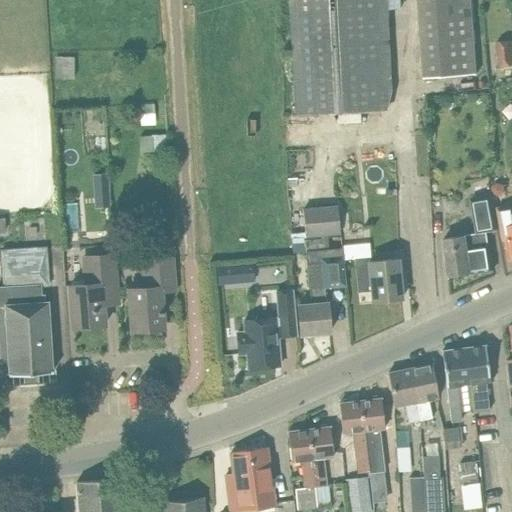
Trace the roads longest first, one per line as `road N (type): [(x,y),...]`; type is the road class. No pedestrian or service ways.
road 1 (tertiary): [(0,470),(185,437),(511,299)]
road 2 (unclassified): [(173,0),(189,259)]
